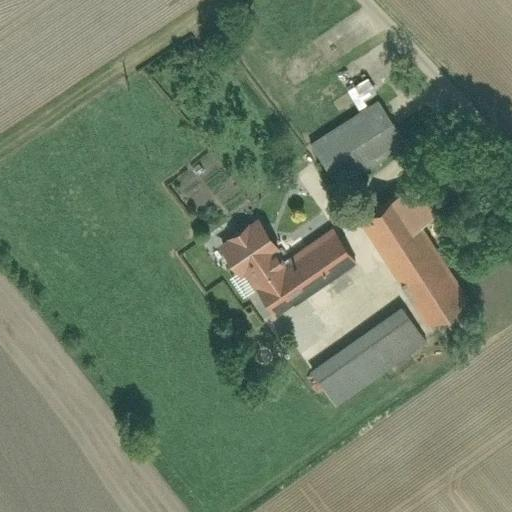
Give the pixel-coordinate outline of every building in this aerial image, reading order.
[(372,94),(305,137),(333,181),(400,138),(372,94)] [(199,156),(174,185),(201,208),(214,194),(221,200),(234,186),(199,156)] [(431,212),(407,178),(350,217),(424,326),(466,297),(415,223),(431,212)] [(351,260),(325,222),(274,257),(261,238),(228,260),(267,317),(351,260)] [(421,337),(394,299),(302,365),(329,403),(421,337)] [(340,327),(319,300),(299,315),(319,342),(340,327)]
